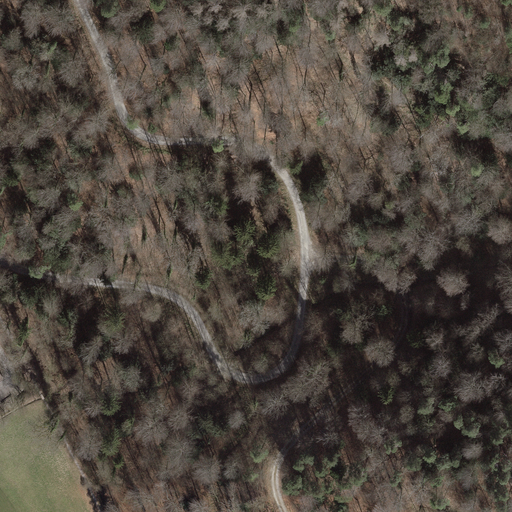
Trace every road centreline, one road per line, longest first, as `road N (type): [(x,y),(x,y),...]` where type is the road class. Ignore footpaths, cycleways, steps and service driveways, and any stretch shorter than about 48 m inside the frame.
road 1 (track): [(0,257),(35,273),(173,296),(194,315),(220,362),(241,375),(274,371),(296,341),(304,239),(288,179),(249,145),(164,140),(136,127),(82,0)]
road 2 (track): [(304,257),(380,267),(397,284),(405,312),(386,354),(285,450),(275,478),(285,511)]
